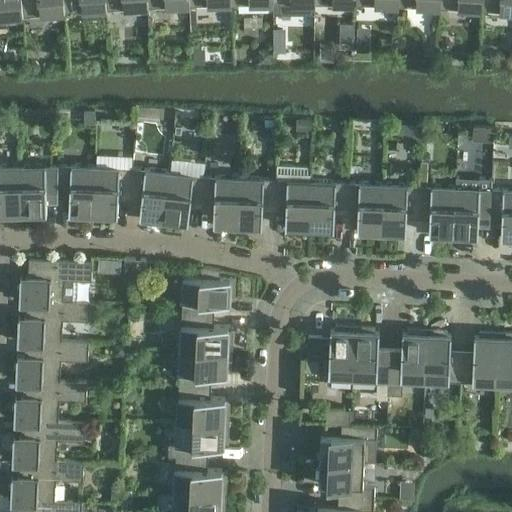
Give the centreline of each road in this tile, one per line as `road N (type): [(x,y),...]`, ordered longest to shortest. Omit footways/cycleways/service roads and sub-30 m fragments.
road 1 (residential): [(0,240),(199,250),(275,267),(295,285)]
road 2 (residential): [(269,511),(279,318),(295,285)]
road 3 (residential): [(295,285),(318,278),(511,288)]
